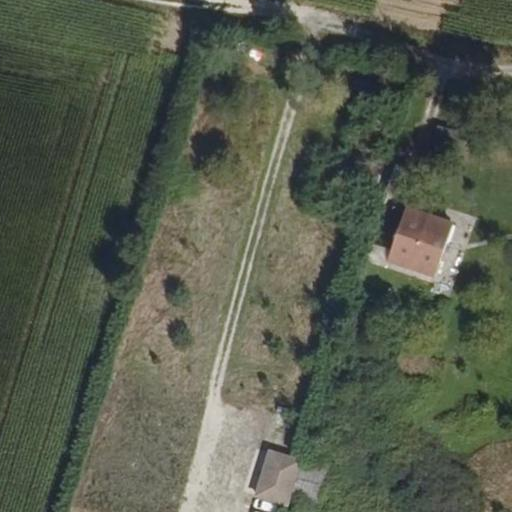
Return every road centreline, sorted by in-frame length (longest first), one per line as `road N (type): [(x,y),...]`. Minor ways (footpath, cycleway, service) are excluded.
road 1 (track): [(367,40),(190,0)]
road 2 (track): [(367,40),(450,59),(511,59)]
